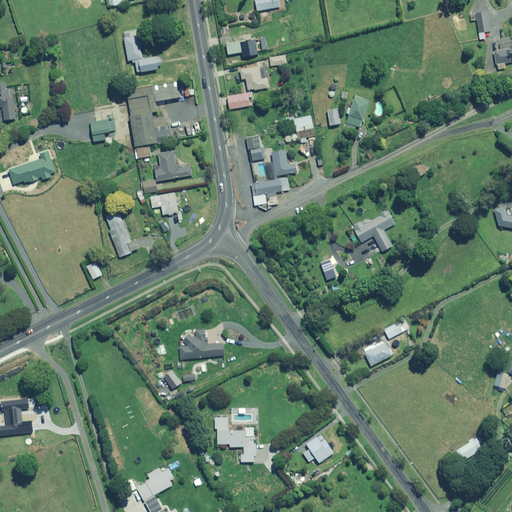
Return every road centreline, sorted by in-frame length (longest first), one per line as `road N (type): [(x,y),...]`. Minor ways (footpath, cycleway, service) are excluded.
road 1 (tertiary): [(233,248),(427,511)]
road 2 (tertiary): [(0,351),(215,235)]
road 3 (tertiary): [(226,205),(195,0)]
road 4 (residential): [(441,129),(258,219)]
